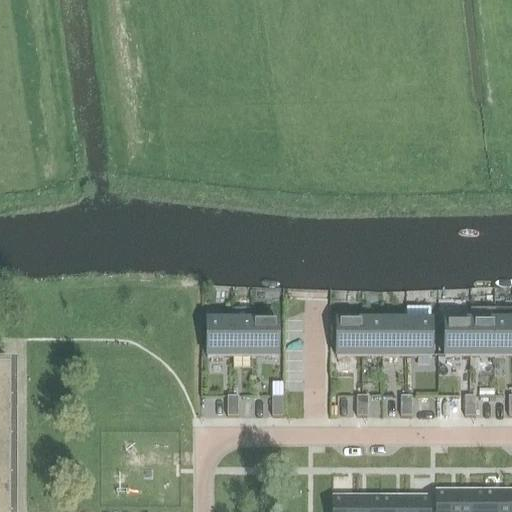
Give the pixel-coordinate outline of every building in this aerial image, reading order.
[(511,322),(492,323),(492,359),(511,358),(511,322)] [(230,359),(230,323),(206,323),(206,359),(230,359)] [(253,359),(253,323),(230,323),(230,359),(253,359)] [(277,359),(277,323),(253,323),(253,359),(277,359)] [(360,323),(336,323),(336,359),(360,359),(360,323)] [(360,359),(383,359),(383,323),(360,323),(360,359)] [(407,323),(383,323),(383,359),(407,359),(407,323)] [(407,323),(407,359),(431,359),(431,323),(407,323)] [(468,323),(444,323),(444,359),(468,359),(468,323)] [(468,359),(492,359),(492,323),(468,323),(468,359)] [(0,511),(14,511),(15,379),(0,378),(0,511)] [(238,398),(227,398),(227,408),(238,408),(238,398)] [(271,418),(282,418),(282,398),(271,398),(271,418)] [(367,398),(356,398),(356,408),(367,408),(367,398)] [(411,398),(400,398),(400,408),(411,408),(411,398)] [(475,398),(464,398),(464,408),(475,408),(475,398)] [(238,408),(227,408),(227,418),(238,418),(238,408)] [(367,408),(356,408),(356,418),(367,419),(367,408)] [(411,408),(400,408),(400,418),(411,419),(411,408)] [(475,408),(464,408),(464,418),(475,418),(475,408)] [(434,492),(434,511),(459,511),(459,492),(434,492)] [(459,492),(459,511),(483,511),(484,492),(459,492)] [(484,492),(483,511),(507,511),(508,492),(484,492)] [(331,498),(331,511),(355,511),(356,498),(331,498)] [(356,498),(355,511),(380,511),(380,498),(356,498)] [(380,498),(380,511),(404,511),(405,498),(380,498)] [(405,498),(404,511),(429,511),(430,498),(405,498)]
